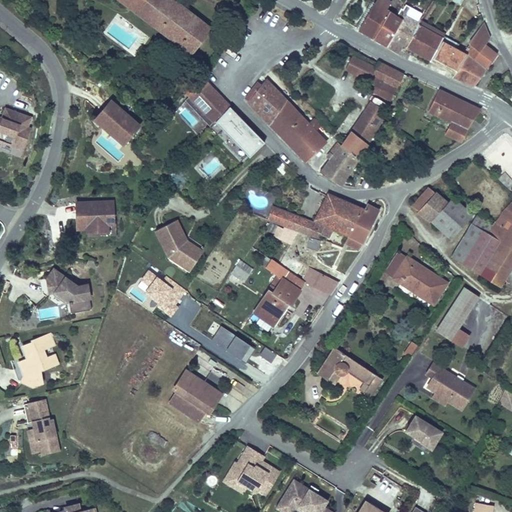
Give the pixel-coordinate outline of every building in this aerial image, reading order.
[(118,0),(181,48),(202,20),(175,0),(118,0)] [(402,21),(398,19),(386,13),(390,5),(381,0),(376,0),(375,3),(359,29),(360,29),(390,44),(402,21)] [(370,1),(355,26),(359,29),(375,3),(370,1)] [(416,22),(418,19),(403,11),(398,19),(402,21),(390,44),(400,51),(403,49),(406,44),(416,22)] [(445,32),(419,17),(418,19),(416,22),(443,35),(445,32)] [(491,34),(485,18),(465,50),(457,46),(452,50),(461,55),(455,70),(452,77),(455,80),(471,85),(495,54),(483,46),(491,34)] [(212,28),(202,20),(181,48),(191,55),(212,28)] [(443,35),(416,22),(406,44),(432,58),(443,35)] [(443,35),(432,58),(455,70),(461,55),(452,50),(457,46),(456,46),(460,40),(445,32),(443,35)] [(376,66),(352,55),(345,70),(369,82),(372,76),(376,66)] [(387,65),(378,61),(376,66),(372,76),(380,80),(387,65)] [(380,80),(372,76),(369,82),(366,89),(390,100),(403,73),(387,65),(380,80)] [(230,107),(199,76),(182,92),(187,98),(183,102),(209,128),(230,107)] [(268,125),(287,99),(266,78),(261,84),(257,81),(244,98),(248,101),(247,103),(268,125)] [(481,109),(439,88),(428,112),(450,123),(451,121),(468,129),(473,119),(481,109)] [(309,122),(287,99),(268,125),(305,163),(327,142),(316,130),(322,125),(314,117),(309,122)] [(141,126),(111,100),(104,108),(105,111),(104,112),(102,113),(101,114),(100,115),(98,116),(97,117),(96,118),(96,119),(96,121),(96,122),(97,123),(97,124),(98,125),(99,126),(100,126),(101,126),(106,123),(119,142),(130,134),(132,137),(141,126)] [(339,144),(354,158),(378,121),(375,119),(381,111),(368,102),(339,144)] [(30,127),(27,126),(31,116),(6,107),(3,117),(0,116),(0,138),(24,148),(28,138),(27,138),(30,127)] [(266,143),(230,107),(209,128),(221,139),(226,134),(250,159),(266,143)] [(119,142),(106,123),(101,126),(100,126),(99,126),(98,125),(97,124),(97,123),(96,122),(96,121),(96,119),(96,118),(97,117),(98,116),(100,115),(101,114),(102,113),(104,112),(105,111),(104,108),(93,121),(123,147),(132,137),(130,134),(119,142)] [(444,135),(461,142),(468,129),(451,121),(450,123),(444,135)] [(339,144),(335,141),(323,157),(327,159),(339,144)] [(327,159),(316,173),(337,182),(354,158),(339,144),(327,159)] [(511,178),(505,172),(498,178),(510,190),(511,187),(511,178)] [(418,211),(435,192),(428,186),(411,204),(418,211)] [(436,191),(435,192),(418,211),(416,213),(429,222),(430,221),(448,202),(436,191)] [(288,211),(283,226),(296,231),(307,235),(308,235),(317,238),(319,234),(329,238),(333,230),(347,237),(362,207),(327,192),(313,221),(288,211)] [(453,196),(448,202),(430,221),(450,240),(473,214),(453,196)] [(511,199),(498,213),(487,232),(495,237),(511,247),(511,199)] [(114,227),(114,201),(75,202),(75,231),(85,231),(85,234),(95,234),(95,230),(109,230),(109,227),(114,227)] [(364,208),(362,207),(347,237),(344,244),(358,251),(361,244),(362,244),(380,209),(367,203),(364,208)] [(272,205),(266,220),(283,226),(288,211),(272,205)] [(188,272),(203,250),(187,240),(177,219),(154,231),(167,257),(188,272)] [(272,235),(277,225),(270,222),(265,231),(272,235)] [(451,254),(458,259),(479,226),(473,222),(451,254)] [(272,236),(278,239),(282,228),(277,225),(272,235),(272,236)] [(296,231),(283,226),(282,228),(278,239),(290,244),(296,231)] [(479,226),(458,259),(475,272),(495,237),(487,232),(479,226)] [(321,241),(310,237),(306,247),(317,251),(321,241)] [(475,272),(495,287),(511,260),(511,247),(495,237),(475,272)] [(394,279),(407,259),(397,252),(384,272),(394,279)] [(302,279),(271,258),(264,267),(276,275),(280,278),(281,276),(300,289),(305,282),(302,279)] [(253,269),(240,259),(230,273),(243,282),(253,269)] [(445,284),(407,259),(394,279),(431,304),(445,284)] [(302,279),(305,282),(331,295),(339,282),(308,267),(302,279)] [(443,270),(442,269),(438,276),(446,281),(451,275),(443,270)] [(167,276),(162,281),(148,271),(142,279),(150,286),(146,292),(159,302),(157,305),(171,315),(177,307),(174,305),(185,290),(167,276)] [(87,310),(82,286),(73,288),(54,272),(50,277),(43,278),(44,292),(51,292),(52,291),(64,301),(65,303),(68,302),(70,314),(87,310)] [(267,289),(271,291),(280,278),(276,275),(267,288),(267,289)] [(288,305),(290,306),(302,290),(300,289),(281,276),(280,278),(271,291),(270,293),(288,305)] [(44,292),(43,278),(36,279),(38,293),(44,292)] [(435,330),(462,348),(470,335),(459,328),(479,297),(464,287),(435,330)] [(251,313),(273,327),(288,305),(270,293),(271,291),(267,289),(251,313)] [(64,301),(52,291),(51,292),(44,292),(45,297),(49,297),(59,304),(65,303),(64,301)] [(245,363),(254,349),(221,326),(211,340),(245,363)] [(54,364),(51,355),(42,358),(39,349),(50,345),(46,334),(28,340),(29,342),(18,346),(21,355),(25,353),(26,357),(17,361),(22,374),(21,383),(31,385),(41,382),(36,368),(39,367),(40,369),(54,364)] [(403,355),(409,358),(417,346),(411,342),(403,355)] [(276,354),(265,347),(259,355),(271,363),(276,354)] [(371,382),(366,391),(373,394),(384,375),(360,363),(332,347),(317,374),(328,379),(335,367),(337,373),(339,376),(343,376),(346,375),(350,371),(367,379),(371,382)] [(476,388),(433,362),(425,375),(431,379),(425,387),(434,393),(441,397),(440,398),(447,402),(461,411),(476,388)] [(222,393),(185,369),(171,390),(174,392),(167,403),(198,423),(205,412),(209,414),(222,393)] [(362,389),(366,391),(371,382),(367,379),(362,389)] [(511,411),(511,390),(506,387),(499,403),(511,411)] [(441,397),(434,393),(431,398),(444,406),(447,402),(440,398),(441,397)] [(56,440),(52,420),(49,421),(44,399),(27,403),(31,422),(33,429),(27,430),(29,442),(35,440),(38,451),(40,451),(50,448),(49,441),(56,440)] [(31,422),(27,403),(22,404),(27,423),(31,422)] [(323,414),(319,412),(312,423),(316,425),(323,414)] [(440,433),(414,417),(404,432),(412,437),(419,441),(418,443),(429,450),(440,433)] [(429,450),(418,443),(419,441),(412,437),(408,443),(426,455),(429,450)] [(38,451),(35,440),(29,442),(31,453),(38,451)] [(41,454),(58,451),(56,440),(49,441),(50,448),(40,451),(41,454)] [(264,492),(278,470),(269,464),(265,470),(257,464),(260,459),(263,455),(247,444),(236,461),(234,460),(229,469),(238,475),(236,478),(255,490),(256,487),(264,492)] [(265,470),(269,464),(260,459),(257,464),(265,470)] [(255,490),(236,478),(238,475),(229,469),(223,478),(251,495),(255,490)] [(402,487),(381,474),(378,478),(372,474),(367,481),(401,502),(406,495),(399,491),(402,487)] [(326,498),(314,491),(316,488),(310,484),(308,487),(292,477),(279,498),(294,508),(300,511),(332,511),(333,511),(323,505),(326,498)] [(283,511),(291,511),(294,508),(279,498),(274,506),(283,511)] [(471,506),(487,510),(489,503),(473,498),(471,506)] [(381,511),(364,501),(356,511),(381,511)] [(431,511),(434,508),(423,501),(415,511),(431,511)]
